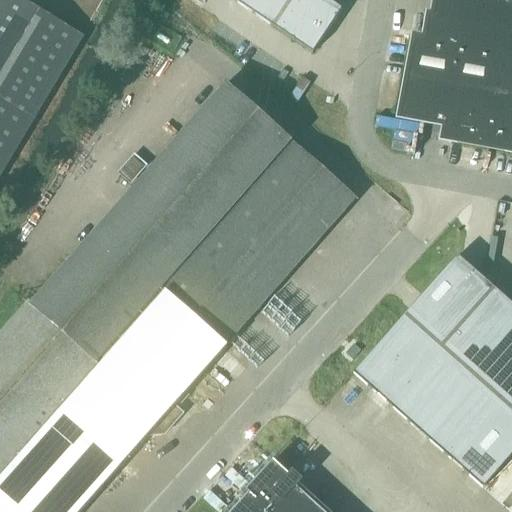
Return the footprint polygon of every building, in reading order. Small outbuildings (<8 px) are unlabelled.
[(0,0),(0,181),(85,40),(15,0),(0,0)] [(231,0),(232,0),(312,54),(342,11),(325,0),(231,0)] [(511,0),(435,0),(432,17),(428,16),(423,40),(419,39),(414,38),(399,118),(445,126),(442,140),(511,152),(511,0)] [(0,511),(79,511),(145,437),(160,436),(163,436),(182,415),(173,407),(356,199),(291,144),(292,143),(226,85),(29,307),(26,305),(0,335),(0,511)] [(511,455),(511,305),(457,257),(353,375),(482,489),(511,455)] [(298,483),(290,476),(289,477),(272,462),(245,491),(248,494),(231,511),(321,511),(294,487),(298,483)]
